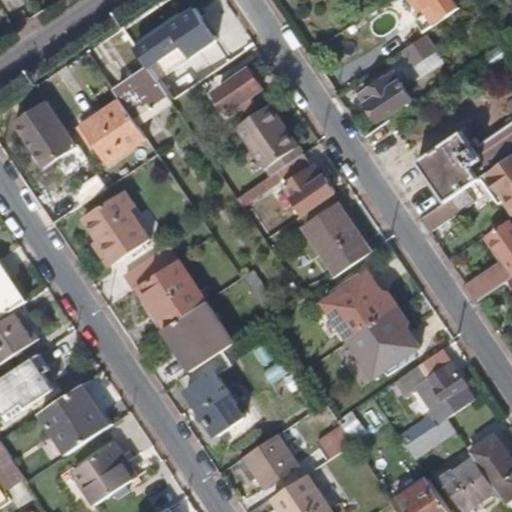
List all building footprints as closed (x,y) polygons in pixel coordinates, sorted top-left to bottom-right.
[(460,9),(454,0),(415,0),(423,11),(414,17),(425,33),(460,9)] [(173,50),(208,26),(197,9),(161,34),(173,50)] [(429,36),(405,52),(417,69),(440,52),(429,36)] [(171,97),(153,71),(119,95),(124,102),(136,120),(171,97)] [(258,108),(252,99),(265,91),(251,71),(236,82),(238,85),(218,99),(229,115),(242,107),(248,116),(258,108)] [(382,123),(415,100),(398,74),(364,97),(382,123)] [(18,123),(44,105),(36,94),(10,112),(18,123)] [(171,97),(136,120),(141,128),(175,104),(171,97)] [(136,120),(124,102),(82,130),(89,141),(93,139),(112,166),(150,140),(141,128),(136,120)] [(78,147),(47,103),(44,105),(18,123),(32,143),(35,140),(52,165),(78,147)] [(296,152),(280,128),(284,125),(272,106),(240,128),(268,171),(296,152)] [(511,124),(477,149),(465,132),(421,162),(449,203),(476,185),(511,159),(511,124)] [(52,165),(35,140),(32,143),(49,168),(52,165)] [(296,152),(268,171),(273,177),(301,158),(305,156),(301,149),(296,152)] [(319,184),(301,158),(273,177),(240,199),(246,208),(284,182),(306,214),(334,195),(325,181),(319,184)] [(511,196),(511,166),(498,176),(511,196)] [(55,226),(107,192),(101,183),(79,198),(76,197),(48,215),(55,226)] [(459,217),(486,199),(476,185),(449,203),(459,217)] [(153,243),(122,198),(88,221),(118,266),(153,243)] [(434,235),(459,217),(449,203),(424,221),(434,235)] [(373,254),(340,205),(306,228),(340,277),(373,254)] [(511,282),(511,220),(511,221),(491,235),(509,262),(471,289),(481,304),(511,282)] [(137,291),(180,263),(171,249),(128,279),(137,291)] [(28,304),(0,262),(0,321),(22,308),(28,304)] [(208,305),(180,263),(137,291),(165,333),(168,332),(208,305)] [(258,273),(245,282),(273,322),(285,314),(258,273)] [(400,309),(389,294),(384,293),(371,273),(326,305),(351,342),(400,309)] [(237,346),(210,304),(208,305),(168,332),(196,373),(226,353),(237,346)] [(0,366),(42,339),(22,308),(0,321),(0,366)] [(422,349),(409,330),(411,325),(400,309),(351,342),(377,380),(422,349)] [(470,387),(445,351),(398,383),(409,398),(420,391),(443,425),(451,420),(478,402),(468,388),(470,387)] [(249,420),(221,376),(235,367),(226,353),(196,373),(183,382),(215,430),(220,427),(226,436),(249,420)] [(51,371),(41,355),(0,381),(0,411),(7,422),(55,390),(45,375),(51,371)] [(111,430),(84,387),(42,416),(69,458),(111,430)] [(341,422),(344,426),(355,443),(368,434),(354,414),(341,422)] [(409,448),(440,427),(432,416),(402,437),(409,448)] [(417,459),(459,432),(451,420),(443,425),(440,427),(409,448),(417,459)] [(332,462),(357,445),(355,443),(344,426),(319,442),(332,462)] [(226,436),(220,427),(215,430),(220,439),(226,436)] [(291,451),(281,436),(242,462),(254,481),(260,477),(268,490),(302,468),(299,463),(291,451)] [(511,504),(511,455),(501,438),(475,455),(480,462),(499,491),(510,506),(511,504)] [(25,478),(1,443),(0,443),(0,476),(8,489),(25,478)] [(300,444),(291,451),(299,463),(308,457),(300,444)] [(134,482),(121,461),(124,459),(116,446),(75,473),(96,507),(134,482)] [(499,491),(480,462),(448,482),(468,511),(499,491)] [(395,492),(422,479),(418,469),(390,482),(395,492)] [(281,511),(332,511),(309,477),(274,501),(281,511)] [(452,511),(432,481),(397,504),(402,511),(452,511)]
